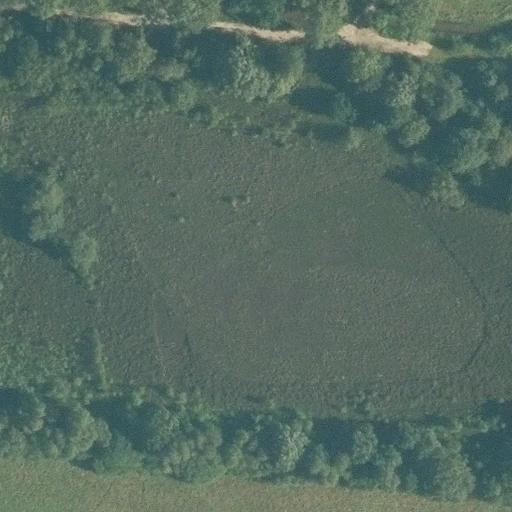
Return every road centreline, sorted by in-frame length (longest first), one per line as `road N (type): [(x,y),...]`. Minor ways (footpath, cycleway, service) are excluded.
road 1 (track): [(0,9),(355,44)]
road 2 (track): [(511,59),(355,44)]
